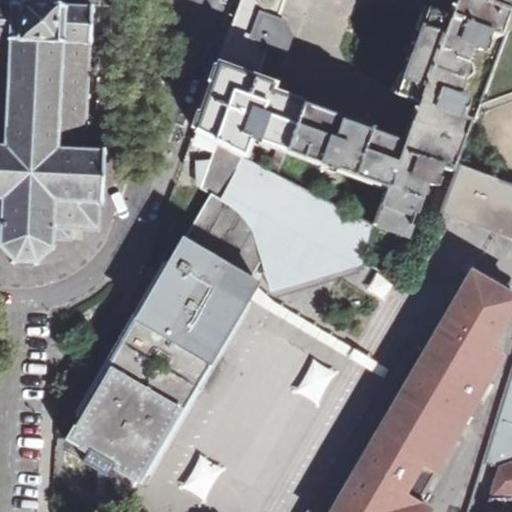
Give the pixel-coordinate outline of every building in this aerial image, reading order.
[(0,236),(1,237),(0,242),(0,247),(1,247),(12,260),(11,263),(16,265),(17,261),(33,262),(35,265),(39,263),(38,260),(50,249),(54,251),(56,246),(52,245),(52,239),(55,239),(55,240),(58,240),(58,239),(68,240),(71,240),(72,240),(72,237),(71,237),(71,236),(69,236),(69,229),(71,230),(71,229),(71,228),(74,228),(74,229),(76,229),(76,230),(79,230),(95,230),(95,231),(99,231),(99,230),(99,226),(99,224),(98,224),(99,206),(101,206),(101,203),(104,203),(104,198),(101,198),(103,155),(106,156),(106,151),(103,150),(104,147),(99,147),(99,150),(96,150),(95,151),(94,153),(87,153),(88,151),(87,151),(87,150),(86,150),(86,149),(85,149),(86,126),(89,126),(89,121),(86,121),(87,99),(90,99),(90,94),(87,94),(88,71),(92,72),(92,66),(89,66),(90,44),(91,44),(91,43),(93,43),(93,37),(91,37),(91,36),(90,36),(91,15),(92,15),(93,14),(95,14),(95,7),(91,7),(91,4),(86,4),(86,7),(64,6),(64,3),(56,3),(56,2),(50,1),(50,5),(48,5),(45,8),(31,8),(28,4),(26,4),(26,0),(24,0),(20,0),(20,1),(12,0),(12,3),(0,2),(0,236)] [(238,0),(228,25),(233,27),(237,16),(250,12),(261,16),(262,14),(267,0),(238,0)] [(511,0),(453,0),(452,6),(480,16),(477,26),(489,31),(501,34),(511,2),(511,0)] [(274,83),(258,77),(215,61),(187,135),(216,145),(242,155),(248,136),(388,187),(373,226),(403,237),(423,182),(433,186),(440,166),(450,170),(469,119),(458,115),(465,96),(456,93),(473,46),(482,49),(489,31),(477,26),(480,16),(452,6),(448,16),(423,7),(391,94),(416,103),(403,141),(372,129),(373,127),(272,90),(274,83)] [(228,25),(215,61),(258,77),(268,48),(272,50),(275,42),(269,40),(268,42),(253,36),(261,16),(250,12),(237,16),(233,27),(228,25)] [(275,42),(272,50),(284,54),(290,35),(289,34),(284,24),(285,24),(284,22),(262,14),(261,16),(253,36),(268,42),(269,40),(275,42)] [(511,94),(481,106),(459,164),(511,183),(511,94)] [(242,155),(216,145),(201,189),(211,195),(184,243),(250,282),(257,270),(267,296),(361,268),(373,226),(242,155)] [(441,210),(443,211),(511,236),(511,183),(459,164),(458,165),(441,210)] [(250,282),(184,243),(182,241),(66,438),(89,451),(83,461),(93,467),(98,457),(141,482),(256,285),(250,282)] [(428,511),(429,510),(417,502),(437,469),(436,468),(502,356),(489,348),(511,307),(511,295),(472,272),(424,354),(407,344),(368,410),(385,420),(377,434),(376,433),(345,485),(347,486),(331,511),(428,511)] [(511,373),(491,442),(511,434),(511,373)] [(511,462),(499,467),(489,499),(503,498),(511,497),(511,462)] [(503,511),(511,511),(511,497),(503,498),(503,511)] [(489,499),(485,511),(503,511),(503,498),(489,499)] [(124,502),(123,511),(141,511),(142,503),(124,502)]
